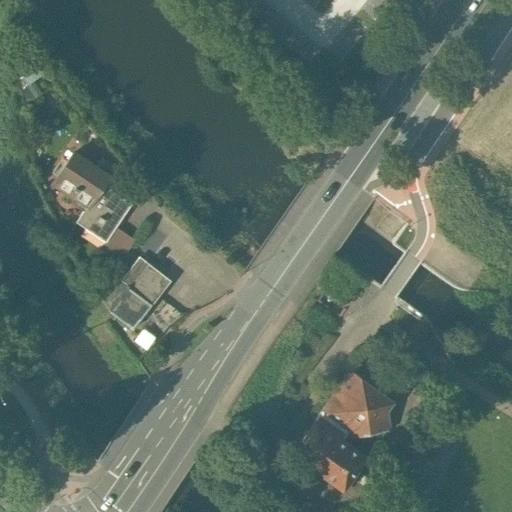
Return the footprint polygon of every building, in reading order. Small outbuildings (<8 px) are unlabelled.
[(112,180),(72,152),(53,182),(73,195),(76,190),(90,200),(75,221),(105,241),(130,204),(107,188),(112,180)] [(363,278),(338,261),(322,283),(335,293),(326,306),(337,314),(363,278)] [(155,269),(136,293),(148,301),(166,277),(155,269)] [(136,293),(128,286),(110,311),(133,328),(151,304),(148,301),(136,293)] [(382,399),(347,373),(346,375),(348,376),(323,411),(321,410),(313,420),(315,422),(316,421),(342,440),(350,428),(358,433),(363,432),(363,435),(388,430),(382,399)] [(342,440),(316,421),(315,422),(292,454),(343,489),(366,457),(342,440)] [(366,478),(353,497),(363,504),(376,485),(366,478)]
